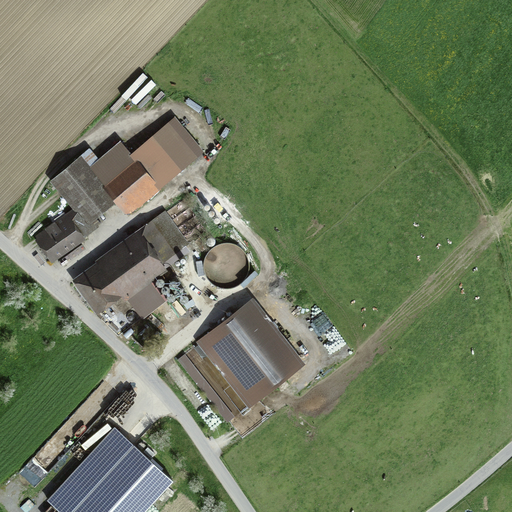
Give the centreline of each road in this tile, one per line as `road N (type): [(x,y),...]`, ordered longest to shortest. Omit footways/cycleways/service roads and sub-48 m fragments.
road 1 (track): [(210,452),(311,376),(310,348),(274,295),(247,291),(215,303),(143,371)]
road 2 (unclassified): [(0,238),(143,371),(248,511)]
road 3 (track): [(314,0),(484,198),(511,277)]
road 4 (track): [(4,242),(26,218),(51,166),(89,135),(147,124)]
road 5 (track): [(50,284),(181,181)]
